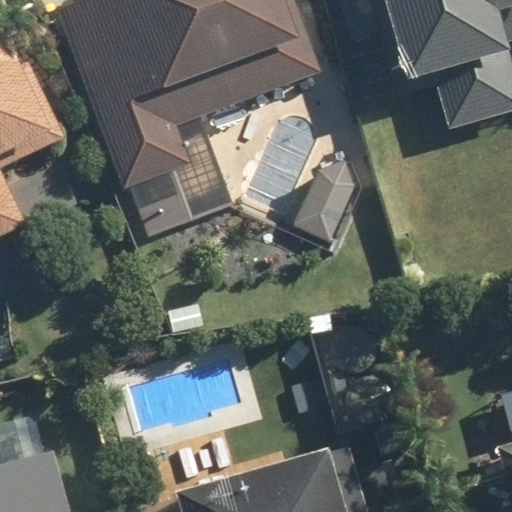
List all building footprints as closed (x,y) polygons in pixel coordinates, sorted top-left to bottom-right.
[(93,0),(52,15),(140,248),(235,212),(202,120),(315,77),(286,0),(93,0)] [(511,0),(370,0),(403,110),(441,98),(453,139),(511,122),(511,0)] [(0,254),(23,243),(0,194),(0,187),(62,158),(26,80),(11,87),(0,62),(0,254)] [(348,195),(311,179),(290,230),(327,244),(348,195)] [(191,304),(159,315),(168,339),(200,328),(191,304)] [(118,332),(126,355),(147,349),(139,325),(118,332)] [(314,375),(277,386),(297,453),(334,442),(314,375)] [(511,417),(511,416),(498,412),(487,419),(484,431),(491,443),(503,446),(511,440),(511,417)] [(511,511),(511,458),(497,463),(509,511),(511,511)] [(360,511),(348,468),(322,475),(325,487),(233,511),(360,511)] [(0,511),(56,511),(50,492),(0,506),(0,511)]
